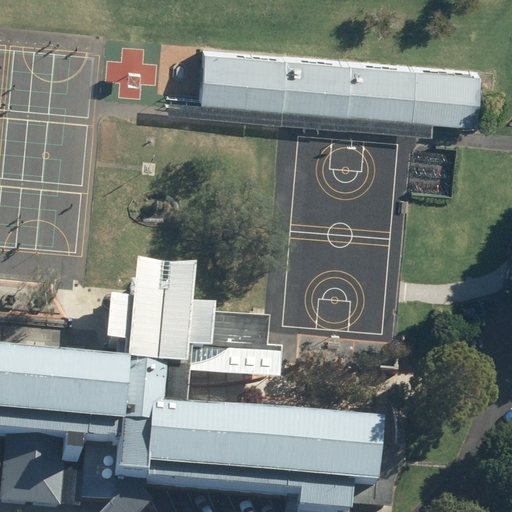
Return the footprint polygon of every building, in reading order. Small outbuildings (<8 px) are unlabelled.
[(0,0),(0,19),(97,27),(99,0),(0,0)] [(471,68),(201,44),(202,92),(459,116),(471,68)] [(511,149),(461,146),(457,198),(452,208),(402,205),(399,258),(468,262),(471,214),(480,199),(511,201),(511,149)] [(190,290),(125,285),(118,372),(184,377),(190,290)] [(431,306),(399,303),(396,336),(428,339),(431,306)] [(0,420),(117,427),(110,479),(384,505),(383,439),(175,420),(178,386),(0,365),(0,420)]
